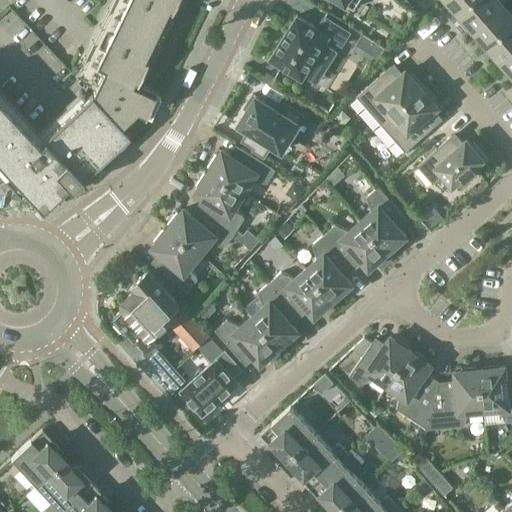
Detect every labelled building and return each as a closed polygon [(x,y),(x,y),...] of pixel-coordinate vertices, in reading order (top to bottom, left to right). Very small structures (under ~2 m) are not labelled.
[(125,0),(95,63),(103,67),(91,91),(90,90),(90,91),(123,126),(137,112),(143,115),(155,91),(135,81),(174,0),(125,0)] [(341,0),(354,8),(359,0),(341,0)] [(460,14),(475,0),(447,0),(459,13),(458,14),(459,15),(460,14)] [(474,30),(503,5),(497,0),(475,0),(460,14),(474,30)] [(489,46),(511,25),(511,16),(503,5),(474,30),(488,45),(487,46),(488,47),(489,46)] [(326,67),(336,51),(324,44),(329,37),(342,45),(350,32),(325,16),(317,28),(297,15),(269,59),(302,80),(314,60),(326,67)] [(503,63),(511,54),(511,25),(489,46),(503,63)] [(511,54),(503,63),(511,72),(511,54)] [(356,96),(381,124),(424,86),(412,72),(410,74),(406,70),(398,76),(390,66),(356,96)] [(424,86),(381,124),(405,151),(439,122),(430,112),(438,106),(433,101),(436,99),(424,86)] [(0,99),(0,171),(19,192),(24,187),(41,205),(66,182),(69,185),(104,155),(110,149),(129,133),(123,126),(90,91),(38,139),(0,99)] [(239,123),(248,129),(240,142),(264,157),(272,144),(282,150),(299,123),(298,122),(304,114),(289,105),(284,113),(253,94),(244,107),(247,109),(239,123)] [(433,183),(444,174),(453,184),(462,176),(465,179),(477,169),(476,168),(487,158),(473,141),(471,143),(466,139),(459,145),(451,135),(417,165),(433,183)] [(222,149),(209,171),(244,193),(252,180),(267,183),(276,169),(241,147),(235,157),(222,149)] [(338,166),(325,180),(331,187),(345,175),(338,166)] [(208,200),(202,209),(234,235),(245,218),(236,206),(244,193),(209,171),(196,192),(208,200)] [(372,210),(360,221),(388,252),(406,235),(397,224),(406,216),(379,186),(367,196),(372,210)] [(184,208),(168,228),(201,254),(210,242),(225,247),(234,235),(202,209),(195,217),(184,208)] [(335,224),(324,234),(351,264),(359,257),(369,268),(388,252),(360,221),(349,231),(335,224)] [(201,254),(168,228),(152,247),(164,256),(156,265),(188,291),(198,279),(191,266),(201,254)] [(317,258),(306,268),(333,299),(352,283),(343,272),(351,264),(324,234),(313,244),(317,258)] [(281,272),(270,282),(297,312),(305,305),(315,316),(333,299),(306,268),(295,278),(281,272)] [(129,331),(116,344),(135,364),(138,361),(168,394),(186,378),(159,349),(164,345),(157,336),(171,323),(194,349),(197,346),(209,335),(149,269),(134,282),(138,287),(124,300),(124,304),(125,305),(114,315),(129,331)] [(263,306),(252,316),(279,347),(298,330),(288,319),(297,312),(270,282),(258,292),(263,306)] [(279,347),(252,316),(240,326),(227,319),(215,330),(242,360),(251,352),(261,363),(279,347)] [(211,362),(181,391),(203,415),(239,383),(233,376),(242,368),(225,350),(224,351),(209,335),(197,346),(211,362)] [(375,376),(387,384),(411,350),(390,336),(382,348),(365,337),(353,348),(363,355),(349,375),(362,384),(375,376)] [(397,408),(427,429),(438,387),(423,376),(431,364),(411,350),(387,384),(400,393),(397,408)] [(505,366),(480,368),(484,410),(499,408),(506,421),(511,420),(511,380),(506,381),(505,366)] [(438,387),(427,429),(465,425),(469,411),(484,410),(480,368),(455,371),(457,385),(438,387)] [(322,392),(333,381),(325,373),(314,384),(322,392)] [(280,449),(289,457),(316,432),(291,405),(260,434),(277,452),(280,449)] [(403,449),(378,422),(365,435),(390,461),(403,449)] [(10,457),(35,484),(63,459),(55,450),(58,447),(41,428),(10,457)] [(293,470),(309,487),(348,452),(339,442),(331,448),(316,432),(289,457),(297,466),(293,470)] [(329,502),(338,510),(365,485),(353,471),(365,459),(357,451),(356,451),(353,447),(348,452),(309,487),(326,505),(329,502)] [(418,465),(431,480),(440,472),(427,457),(418,465)] [(43,508),(47,511),(58,511),(91,482),(75,464),(71,468),(63,459),(35,484),(50,501),(43,508)] [(440,472),(431,480),(444,495),(453,487),(440,472)] [(111,511),(112,511),(104,503),(107,499),(91,482),(58,511),(111,511)] [(388,511),(397,505),(388,495),(380,501),(365,485),(338,510),(339,511),(388,511)]
